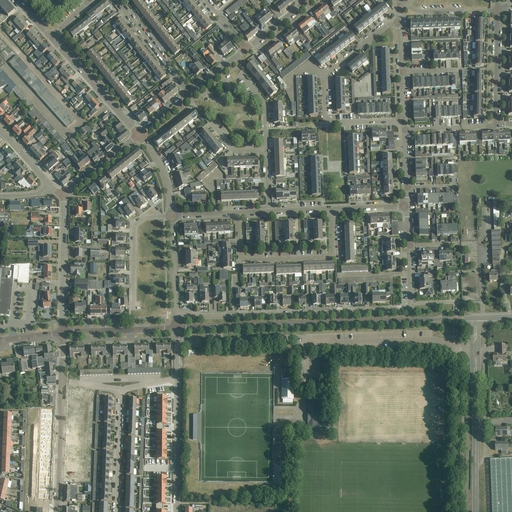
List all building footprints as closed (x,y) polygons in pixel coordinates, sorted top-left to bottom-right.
[(0,0),(0,17),(0,25),(15,12),(2,0),(0,0)] [(137,9),(143,4),(139,0),(137,0),(133,4),(137,9)] [(285,8),(279,0),(273,5),(280,13),(285,8)] [(279,0),(285,8),(291,4),(288,0),(279,0)] [(338,4),(334,0),(331,0),(329,2),(333,8),(332,9),(334,11),(340,6),(338,4)] [(105,1),(101,4),(105,10),(108,13),(110,11),(107,8),(110,6),(105,1)] [(187,7),(191,12),(196,7),(193,3),(187,7)] [(100,14),(105,10),(101,4),(96,8),(100,14)] [(141,13),(146,9),(148,7),(147,5),(145,7),(143,4),(137,9),(141,13)] [(378,8),(383,15),(388,11),(383,4),(378,8)] [(319,10),(324,17),(328,21),(331,18),(332,20),(336,16),(335,14),(333,12),(331,14),(325,6),(319,10)] [(200,12),(196,7),(191,12),(195,16),(200,12)] [(96,18),(100,14),(96,8),(91,12),(96,18)] [(266,12),(262,16),(267,23),(272,19),(270,17),(273,15),(269,11),(267,8),(264,10),(266,12)] [(378,8),(373,12),(378,18),(383,15),(378,8)] [(145,18),(150,13),(146,9),(141,13),(145,18)] [(321,20),(324,17),(319,10),(313,15),(319,22),(321,20)] [(86,16),(88,17),(91,21),(92,23),(97,19),(96,18),(91,12),(86,16)] [(204,17),(200,12),(195,16),(198,21),(204,17)] [(373,12),(368,16),(373,22),(378,18),(373,12)] [(150,13),(145,18),(148,23),(154,18),(150,13)] [(252,23),(245,14),(243,16),(250,25),(252,23)] [(262,27),(267,23),(261,16),(256,20),(255,18),(252,20),(258,27),(260,25),(262,27)] [(368,16),(363,20),(368,26),(373,22),(368,16)] [(11,27),(12,26),(15,30),(16,29),(18,28),(24,22),(19,17),(16,20),(14,19),(8,24),(11,27)] [(88,27),(92,23),(91,21),(88,17),(83,21),(88,27)] [(208,21),(204,17),(198,21),(202,26),(208,21)] [(116,32),(119,29),(125,25),(121,20),(120,21),(117,18),(112,22),(115,25),(112,27),(116,32)] [(157,23),(154,18),(148,23),(152,27),(157,23)] [(309,30),(313,27),(315,25),(309,18),(303,22),(309,30)] [(99,25),(100,27),(103,25),(102,25),(107,21),(105,19),(103,19),(101,20),(101,23),(99,25)] [(363,20),(358,23),(363,30),(368,26),(363,20)] [(83,31),(88,27),(83,21),(78,25),(83,31)] [(212,26),(208,21),(202,26),(206,31),(212,26)] [(28,27),(24,22),(18,28),(16,29),(20,34),(28,27)] [(309,30),(303,22),(298,27),(303,34),(309,30)] [(156,32),(161,28),(157,23),(152,27),(156,32)] [(358,34),(363,30),(358,23),(353,27),(358,34)] [(74,29),(78,34),(80,37),(85,33),(83,31),(78,25),(74,29)] [(128,30),(125,25),(119,29),(116,32),(120,36),(123,34),(128,30)] [(253,37),(246,29),(243,25),(240,28),(243,32),(243,31),(246,35),(244,37),(248,41),(253,37)] [(327,29),(326,30),(323,26),(321,28),(327,37),(331,34),(329,32),(327,29)] [(191,27),(188,29),(186,31),(190,35),(194,32),(195,32),(191,27)] [(252,31),(249,27),(246,29),(253,37),(258,33),(254,28),(252,31)] [(165,32),(161,28),(156,32),(159,37),(165,32)] [(318,30),(323,36),(322,37),(324,39),(327,37),(321,28),(318,30)] [(73,38),(78,34),(74,29),(69,33),(73,38)] [(128,30),(123,34),(127,39),(132,34),(128,30)] [(293,40),(296,43),(300,40),(303,44),(306,41),(302,37),(300,38),(294,30),(289,34),(293,40)] [(31,40),(36,36),(32,31),(28,34),(26,32),(22,36),(19,38),(18,39),(20,41),(27,36),(31,40)] [(159,37),(163,41),(169,37),(165,32),(159,37)] [(194,32),(190,35),(195,42),(198,39),(195,35),(196,35),(194,32)] [(350,33),(345,37),(350,44),(355,40),(350,33)] [(136,39),(132,34),(127,39),(130,43),(136,39)] [(290,42),(293,40),(289,34),(283,38),(290,46),(292,44),(290,42)] [(305,34),(302,37),(306,41),(308,45),(311,42),(305,34)] [(40,40),(36,36),(31,40),(29,42),(33,47),(40,40)] [(226,36),(221,40),(225,44),(222,46),(228,53),(233,49),(229,45),(232,43),(226,36)] [(172,42),(169,37),(163,41),(167,46),(172,42)] [(345,48),(350,44),(345,37),(340,41),(345,48)] [(140,44),(136,39),(130,43),(132,46),(129,48),(131,50),(134,48),(140,44)] [(37,51),(44,45),(40,40),(33,47),(37,51)] [(340,51),(345,48),(340,41),(335,45),(340,51)] [(172,42),(167,46),(171,51),(176,46),(172,42)] [(228,53),(222,46),(220,43),(216,47),(214,44),(211,46),(214,50),(218,54),(220,52),(224,56),(228,53)] [(278,43),(272,47),(276,52),(277,54),(280,51),(281,52),(284,50),(283,49),(281,47),(278,43)] [(140,44),(134,48),(136,50),(133,53),(135,55),(138,53),(143,48),(140,44)] [(48,49),(44,45),(37,51),(41,56),(37,58),(40,61),(46,55),(44,52),(48,49)] [(330,49),(335,55),(340,51),(335,45),(330,49)] [(175,55),(178,52),(180,51),(176,46),(171,51),(175,55)] [(196,55),(192,50),(190,47),(187,50),(189,53),(188,53),(192,58),(196,55)] [(272,47),(266,52),(269,56),(272,59),(273,60),(271,61),(270,62),(280,74),(281,73),(282,73),(280,70),(282,69),(280,66),(277,64),(278,63),(274,58),(275,57),(274,56),(277,54),(276,52),(272,47)] [(147,53),(143,48),(138,53),(142,57),(147,53)] [(289,48),(287,50),(294,58),(296,57),(289,48)] [(330,59),(335,55),(330,49),(325,53),(330,59)] [(91,60),(96,55),(92,50),(87,55),(91,60)] [(207,50),(202,54),(206,60),(209,63),(212,66),(217,62),(213,58),(212,56),(209,53),(207,50)] [(284,52),(287,57),(291,61),(294,58),(287,50),(284,52)] [(147,53),(142,57),(145,62),(151,58),(147,53)] [(321,56),(326,63),(330,59),(325,53),(321,56)] [(51,63),(56,58),(52,54),(48,57),(46,55),(40,61),(43,65),(49,60),(51,63)] [(98,54),(96,55),(91,60),(94,65),(100,60),(102,58),(98,54)] [(357,59),(362,65),(367,61),(362,55),(357,59)] [(321,67),(326,63),(321,56),(315,60),(321,67)] [(60,63),(56,58),(51,63),(48,65),(50,67),(52,65),(55,68),(52,70),(55,72),(58,68),(56,66),(60,63)] [(155,62),(151,58),(145,62),(147,64),(144,67),(146,69),(155,62)] [(197,75),(203,70),(202,69),(204,67),(198,59),(195,62),(197,64),(194,66),(193,65),(192,64),(191,64),(190,66),(189,67),(189,68),(191,69),(197,75)] [(362,65),(357,59),(352,63),(357,69),(362,65)] [(98,69),(104,65),(100,60),(94,65),(98,69)] [(158,67),(155,62),(146,69),(150,74),(153,71),(158,67)] [(250,73),(257,68),(259,66),(257,63),(255,65),(253,63),(246,68),(250,73)] [(347,67),(350,71),(352,73),(357,69),(352,63),(347,67)] [(107,69),(104,65),(98,69),(102,74),(107,69)] [(60,73),(63,77),(68,72),(64,67),(61,71),(58,68),(55,72),(51,75),(55,78),(60,73)] [(162,72),(158,67),(153,71),(157,76),(162,72)] [(261,73),(257,68),(250,73),(254,78),(261,73)] [(107,69),(102,74),(105,79),(111,74),(107,69)] [(73,76),(68,72),(63,77),(61,79),(65,83),(67,86),(71,82),(69,80),(73,76)] [(166,77),(162,72),(157,76),(160,81),(166,77)] [(254,78),(258,83),(265,78),(261,73),(254,78)] [(105,79),(109,83),(115,79),(111,74),(105,79)] [(340,77),(340,80),(335,80),(336,87),(344,86),(343,77),(340,77)] [(269,82),(265,78),(258,83),(262,88),(269,82)] [(460,79),(456,79),(456,78),(450,78),(451,88),(456,88),(456,89),(460,89),(460,79)] [(119,83),(115,79),(109,83),(113,88),(119,83)] [(73,93),(75,92),(81,86),(77,81),(73,84),(71,82),(67,86),(64,88),(65,89),(66,91),(69,88),(73,93)] [(266,93),(273,87),(269,82),(262,88),(266,93)] [(117,93),(122,88),(119,83),(113,88),(117,93)] [(168,88),(174,96),(178,92),(172,85),(168,88)] [(81,98),(83,96),(85,94),(83,92),(85,90),(81,86),(75,92),(76,93),(76,94),(78,97),(75,100),(70,104),(72,106),(77,101),(81,98)] [(277,92),(273,87),(266,93),(270,98),(277,92)] [(126,93),(122,88),(117,93),(120,97),(126,93)] [(174,96),(168,88),(163,92),(169,100),(174,96)] [(169,100),(163,92),(158,96),(155,97),(160,103),(162,101),(164,104),(169,100)] [(130,98),(126,93),(120,97),(124,102),(130,98)] [(85,99),(90,104),(94,100),(89,95),(85,98),(83,96),(81,98),(77,101),(79,104),(85,99)] [(148,104),(154,111),(159,107),(157,105),(160,103),(155,97),(153,99),(154,101),(151,103),(150,102),(148,104)] [(128,107),(132,104),(137,100),(135,98),(132,100),(130,98),(124,102),(128,107)] [(3,104),(2,105),(0,106),(0,116),(4,113),(7,111),(4,108),(8,105),(8,104),(4,100),(1,103),(3,104)] [(94,100),(90,104),(92,107),(90,108),(93,111),(89,115),(91,117),(97,111),(95,109),(99,106),(94,100)] [(273,106),(274,112),(282,112),(282,106),(282,103),(274,103),(274,106),(273,106)] [(144,113),(146,111),(150,115),(154,111),(148,104),(144,107),(143,107),(141,109),(144,113)] [(457,108),(451,109),(452,119),(457,118),(457,117),(461,117),(461,107),(457,107),(457,108)] [(17,123),(22,119),(19,117),(15,120),(13,117),(18,113),(16,110),(4,121),(9,127),(13,123),(12,123),(15,121),(17,123)] [(193,110),(188,114),(193,121),(198,117),(193,110)] [(137,112),(134,114),(140,122),(146,118),(141,112),(139,114),(137,112)] [(100,124),(103,121),(109,117),(106,114),(101,119),(98,121),(100,124)] [(193,121),(188,114),(183,118),(188,125),(193,121)] [(423,114),(413,114),(414,120),(419,120),(419,123),(426,123),(426,119),(424,119),(423,114)] [(283,124),(282,117),(274,118),(274,124),(277,124),(277,128),(286,128),(286,125),(284,123),(283,124)] [(178,122),(183,129),(188,125),(183,118),(178,122)] [(17,136),(21,133),(22,133),(19,130),(24,125),(20,121),(15,126),(16,127),(12,131),(17,136)] [(121,134),(116,138),(119,143),(129,135),(122,127),(120,124),(118,122),(114,126),(117,131),(117,130),(121,134)] [(173,126),(178,132),(183,129),(178,122),(173,126)] [(108,134),(100,124),(99,124),(101,127),(100,127),(102,130),(98,133),(102,138),(108,134)] [(28,126),(22,131),(25,135),(31,129),(28,126)] [(168,130),(173,136),(178,132),(173,126),(168,130)] [(83,128),(79,132),(83,137),(87,133),(83,128)] [(32,129),(29,132),(25,135),(27,137),(22,141),(27,147),(34,140),(32,137),(32,138),(33,137),(32,136),(36,133),(32,129)] [(173,136),(168,130),(163,134),(168,140),(173,136)] [(202,142),(204,140),(211,135),(207,130),(204,131),(203,130),(194,136),(196,139),(198,137),(202,142)] [(379,139),(386,139),(387,139),(387,134),(385,134),(385,130),(379,130),(379,139)] [(38,140),(42,136),(44,134),(42,131),(35,137),(38,140)] [(298,139),(298,144),(302,144),(302,143),(305,142),(305,146),(308,146),(308,142),(308,134),(305,134),(305,133),(304,132),(302,133),(301,133),(301,134),(301,139),(298,139)] [(314,133),(308,134),(308,142),(314,142),(314,143),(318,143),(318,138),(315,138),(314,133)] [(470,134),(470,142),(476,142),(476,146),(479,145),(479,138),(476,138),(476,134),(474,134),(474,133),(471,133),(471,134),(470,134)] [(482,138),(479,138),(479,145),(482,145),(482,142),(487,142),(487,133),(486,133),(482,133),(482,138)] [(158,137),(163,144),(168,140),(163,134),(158,137)] [(215,140),(211,135),(204,140),(208,145),(215,140)] [(452,136),(447,137),(447,147),(453,146),(453,148),(456,148),(456,138),(453,138),(452,136)] [(163,144),(158,137),(153,141),(158,148),(163,144)] [(75,148),(79,146),(73,138),(70,141),(75,148)] [(103,148),(104,149),(107,153),(114,147),(107,138),(103,141),(106,145),(105,145),(105,146),(103,148)] [(218,145),(215,140),(208,145),(212,150),(218,145)] [(186,143),(180,148),(182,151),(186,149),(187,152),(191,150),(188,146),(187,145),(186,143)] [(35,156),(42,150),(37,144),(30,150),(35,156)] [(223,150),(218,145),(212,150),(209,152),(211,155),(214,153),(216,155),(223,150)] [(98,147),(88,155),(90,158),(91,159),(95,163),(104,156),(100,152),(100,151),(101,151),(98,147)] [(166,157),(171,153),(169,151),(167,149),(163,153),(166,157)] [(0,158),(4,155),(7,159),(10,155),(5,150),(2,153),(0,151),(0,158)] [(45,153),(42,150),(35,156),(40,161),(47,155),(45,153)] [(138,150),(133,154),(137,160),(142,155),(138,150)] [(90,162),(87,158),(81,151),(78,153),(82,158),(80,160),(85,166),(90,162)] [(383,156),(383,162),(391,162),(391,155),(387,156),(387,152),(381,152),(381,156),(383,156)] [(48,163),(45,166),(49,171),(58,163),(56,161),(59,158),(54,153),(47,159),(50,162),(48,163)] [(132,164),(137,160),(133,154),(127,158),(132,164)] [(177,156),(174,157),(170,159),(171,163),(172,163),(173,165),(174,169),(182,166),(177,156)] [(80,170),(85,166),(80,160),(78,162),(74,157),(71,159),(80,170)] [(127,168),(132,164),(127,158),(122,162),(127,168)] [(71,164),(67,159),(63,163),(67,168),(71,164)] [(234,168),(233,159),(227,159),(227,168),(231,168),(232,176),(226,176),(226,179),(234,179),(234,176),(234,168)] [(18,178),(21,175),(22,176),(26,172),(17,163),(15,165),(12,162),(7,167),(10,170),(11,169),(14,173),(18,178)] [(122,172),(127,168),(122,162),(117,166),(122,172)] [(117,176),(122,172),(117,166),(112,170),(117,176)] [(437,166),(435,167),(435,177),(435,178),(437,178),(437,177),(443,177),(443,167),(437,167),(437,166)] [(117,176),(112,170),(107,174),(111,180),(117,176)] [(59,172),(54,176),(64,187),(69,183),(67,180),(71,176),(66,171),(64,173),(66,175),(65,176),(65,175),(62,177),(59,172)] [(189,171),(183,173),(175,175),(178,188),(187,186),(185,178),(191,177),(189,171)] [(141,174),(137,177),(134,179),(135,181),(137,184),(143,180),(145,183),(152,178),(148,172),(142,176),(141,174)] [(20,181),(18,184),(21,186),(24,183),(27,186),(26,187),(28,189),(31,186),(36,183),(31,177),(27,181),(24,179),(21,182),(20,181)] [(98,182),(103,189),(106,187),(105,186),(108,184),(112,190),(115,188),(111,183),(108,179),(106,181),(104,177),(98,182)] [(357,196),(357,188),(356,188),(356,180),(356,178),(347,178),(347,182),(352,182),(352,185),(354,184),(354,188),(350,188),(350,197),(357,196)] [(95,184),(89,189),(93,195),(99,191),(95,184)] [(157,196),(152,189),(151,188),(148,187),(144,190),(143,189),(140,192),(144,198),(148,195),(151,201),(157,196)] [(298,194),(298,189),(298,187),(295,187),(295,190),(289,191),(289,199),(291,199),(291,200),(292,201),(295,200),(296,200),(296,199),(295,194),(298,194)] [(386,198),(386,195),(393,195),(393,188),(384,189),(384,194),(381,195),(381,198),(386,198)] [(276,194),(272,194),(272,199),(276,199),(276,200),(279,200),(279,201),(283,201),(283,191),(276,191),(276,194)] [(133,194),(128,198),(134,205),(137,204),(140,209),(146,205),(141,197),(138,200),(133,194)] [(201,201),(201,202),(205,202),(205,194),(193,194),(193,203),(197,202),(197,201),(201,201)] [(448,205),(453,204),(453,206),(458,206),(457,197),(453,197),(453,194),(453,195),(448,195),(448,205)] [(132,209),(130,206),(132,205),(126,198),(121,202),(124,205),(119,209),(118,210),(121,215),(123,214),(125,212),(129,217),(135,213),(132,209)] [(52,200),(33,200),(33,201),(34,201),(34,205),(33,205),(33,208),(40,208),(40,209),(44,209),(44,207),(52,207),(52,200)] [(10,211),(20,211),(20,203),(10,203),(10,211)] [(82,209),(76,209),(76,217),(81,217),(82,217),(82,213),(86,213),(90,213),(90,212),(90,208),(90,203),(84,203),(84,206),(82,206),(82,209)] [(0,219),(4,219),(8,219),(8,212),(5,212),(5,208),(0,208),(0,219)] [(31,218),(31,221),(45,221),(45,224),(51,224),(51,218),(39,218),(39,214),(28,213),(28,218),(31,218)] [(370,220),(368,220),(368,225),(373,225),(374,229),(375,229),(377,229),(377,225),(376,216),(370,217),(370,220)] [(108,226),(108,232),(118,232),(118,229),(125,229),(125,222),(120,222),(120,218),(114,218),(114,222),(116,222),(116,226),(108,226)] [(284,222),(284,230),(293,230),(293,224),(292,224),(292,222),(284,222)] [(345,233),(353,233),(353,226),(353,223),(345,223),(345,227),(345,233)] [(255,232),(264,231),(264,225),(255,225),(255,229),(249,229),(249,224),(246,224),(246,232),(249,232),(255,232)] [(51,229),(46,229),(43,229),(43,227),(34,227),(34,229),(30,229),(30,235),(37,235),(37,232),(42,232),(42,237),(51,237),(51,229)] [(490,231),(491,237),(492,266),(496,266),(499,266),(499,256),(500,256),(499,231),(500,231),(500,228),(499,228),(494,229),(494,231),(490,231)] [(76,235),(75,242),(83,243),(83,231),(75,231),(75,235),(76,235)] [(125,236),(120,236),(116,236),(116,240),(112,240),(112,246),(118,246),(118,243),(125,243),(125,236)] [(293,236),(284,237),(285,247),(291,247),(290,242),(293,242),(293,236)] [(388,238),(381,238),(381,242),(382,242),(382,248),(395,247),(395,241),(388,241),(388,238)] [(222,245),(218,245),(218,248),(221,248),(221,254),(218,254),(218,255),(218,257),(223,257),(231,257),(231,251),(230,251),(230,245),(225,245),(222,245)] [(38,252),(42,252),(42,256),(41,256),(39,257),(39,262),(44,262),(44,259),(51,259),(51,247),(38,247),(38,252)] [(395,253),(395,247),(382,248),(382,257),(389,256),(389,253),(395,253)] [(75,259),(82,259),(84,259),(85,252),(87,252),(87,249),(82,249),(82,250),(75,250),(75,259)] [(102,261),(102,259),(109,259),(109,252),(108,252),(100,251),(100,250),(91,250),(91,257),(91,258),(89,258),(89,261),(92,261),(92,258),(95,259),(95,261),(102,261)] [(124,250),(119,250),(116,250),(116,254),(110,254),(110,260),(118,260),(118,257),(124,257),(124,250)] [(436,259),(436,258),(433,258),(433,253),(427,254),(427,266),(434,265),(434,266),(437,266),(436,259)] [(445,262),(445,253),(439,253),(439,259),(436,259),(437,266),(440,266),(439,262),(445,262)] [(455,265),(455,263),(454,257),(454,259),(451,259),(451,253),(445,253),(445,262),(446,264),(451,264),(451,265),(455,265)] [(422,266),(427,266),(427,254),(421,254),(421,260),(418,260),(418,259),(419,267),(422,267),(422,266)] [(386,265),(396,265),(395,259),(389,259),(389,256),(382,257),(382,260),(386,259),(386,265)] [(76,266),(71,265),(71,273),(75,273),(75,274),(79,274),(79,273),(83,273),(83,267),(84,267),(84,266),(85,266),(85,263),(76,263),(76,266)] [(10,311),(13,281),(18,281),(18,283),(28,284),(30,264),(0,266),(0,315),(9,316),(10,311)] [(116,268),(112,268),(110,268),(110,274),(118,274),(118,271),(124,271),(124,264),(116,264),(116,268)] [(496,268),(496,271),(491,271),(491,275),(489,275),(489,282),(497,282),(497,280),(500,280),(500,273),(499,266),(496,266),(496,268)] [(419,284),(429,284),(428,278),(432,277),(432,274),(424,275),(425,275),(425,278),(419,278),(419,284)] [(440,293),(448,292),(448,277),(445,278),(445,283),(440,283),(440,293)] [(451,277),(448,277),(448,292),(456,292),(456,283),(451,283),(451,277)] [(116,282),(108,282),(108,289),(111,289),(111,288),(118,288),(118,285),(124,285),(124,278),(116,278),(116,282)] [(88,291),(88,281),(75,281),(75,290),(88,291)] [(88,290),(97,290),(97,281),(88,281),(88,290)] [(390,292),(385,294),(379,294),(379,304),(386,303),(386,298),(390,297),(390,294),(393,294),(392,283),(389,284),(390,292)] [(429,284),(419,284),(420,290),(426,290),(426,293),(425,293),(425,296),(433,296),(432,283),(429,284)] [(208,294),(204,294),(203,285),(199,285),(200,295),(200,299),(201,299),(202,303),(209,303),(208,294)] [(221,287),(213,287),(214,299),(218,298),(219,298),(219,303),(222,302),(222,303),(222,304),(224,304),(225,303),(225,302),(226,302),(225,295),(221,295),(221,287)] [(247,299),(240,299),(240,295),(240,289),(236,289),(236,306),(240,305),(240,308),(247,308),(247,307),(251,306),(251,304),(250,299),(250,298),(247,299)] [(185,303),(186,302),(186,304),(193,303),(192,299),(194,299),(193,291),(190,291),(190,295),(185,295),(186,300),(185,300),(185,303)] [(49,293),(45,293),(46,300),(42,300),(43,303),(43,308),(51,307),(50,298),(50,295),(49,295),(49,293)] [(325,297),(326,300),(326,305),(334,305),(333,296),(329,297),(329,296),(329,295),(327,295),(326,296),(326,297),(325,297)] [(90,316),(101,315),(101,310),(100,310),(100,296),(95,296),(95,304),(93,304),(94,309),(90,309),(90,316)] [(297,302),(297,306),(299,306),(303,306),(303,307),(306,307),(306,306),(305,296),(303,296),(302,299),(298,299),(299,302),(297,302)] [(347,296),(337,297),(337,301),(340,300),(340,305),(347,305),(347,296)] [(120,308),(121,307),(127,306),(127,299),(126,299),(121,300),(121,305),(119,305),(111,305),(111,308),(110,308),(110,315),(121,315),(120,308)] [(255,299),(250,299),(251,304),(255,304),(255,308),(261,308),(261,299),(255,299)] [(75,314),(83,314),(82,312),(86,312),(86,302),(82,302),(82,305),(75,305),(75,314)] [(494,362),(506,362),(506,354),(505,345),(499,346),(500,354),(494,354),(494,362)] [(29,348),(23,348),(24,357),(32,356),(33,367),(37,367),(35,352),(34,347),(29,348)] [(44,354),(44,358),(37,358),(37,363),(51,362),(50,359),(53,358),(53,356),(53,355),(53,354),(53,353),(53,352),(52,352),(44,353),(44,354)] [(142,369),(143,369),(146,369),(149,369),(152,369),(153,369),(152,357),(149,358),(149,363),(142,364),(142,369)] [(131,369),(131,358),(128,358),(128,363),(121,363),(121,370),(127,369),(131,369)] [(135,358),(131,358),(131,369),(134,369),(137,369),(140,369),(142,369),(142,364),(142,361),(139,361),(139,366),(135,366),(135,358)] [(0,375),(15,374),(13,360),(6,361),(7,365),(2,366),(1,364),(0,364),(0,375)] [(54,368),(53,368),(53,365),(54,364),(51,364),(51,362),(37,363),(38,368),(45,367),(45,370),(46,370),(46,371),(55,370),(54,368)] [(56,381),(56,379),(56,378),(56,377),(55,376),(55,375),(54,376),(40,377),(40,381),(47,380),(47,382),(46,383),(47,385),(49,385),(54,385),(54,382),(56,381)] [(281,400),(293,400),(293,380),(282,380),(282,385),(283,385),(283,389),(282,389),(281,400)] [(68,386),(67,401),(77,402),(77,386),(68,386)] [(164,394),(157,394),(157,403),(167,403),(167,400),(167,397),(164,397),(164,394)] [(47,405),(48,405),(53,406),(54,396),(47,396),(42,396),(42,400),(45,401),(47,401),(47,405)] [(308,403),(308,425),(308,433),(331,433),(331,425),(317,425),(317,403),(308,403)] [(67,406),(66,421),(75,422),(76,418),(75,418),(75,406),(67,406)] [(42,409),(42,418),(53,419),(53,413),(49,413),(50,409),(42,409)] [(42,418),(42,427),(49,428),(49,424),(53,424),(53,419),(42,418)] [(158,425),(156,425),(156,429),(163,429),(164,425),(167,425),(167,419),(158,419),(158,425)] [(66,426),(66,441),(76,441),(76,432),(76,426),(66,426)] [(42,427),(41,436),(52,437),(52,431),(49,431),(49,428),(42,427)] [(163,429),(156,429),(156,433),(158,433),(158,438),(167,438),(167,433),(163,433),(163,429)] [(41,436),(41,445),(48,446),(48,442),(52,442),(52,437),(41,436)] [(72,457),(72,449),(75,449),(75,446),(70,446),(70,444),(65,444),(65,460),(74,461),(74,457),(72,457)] [(41,445),(41,454),(51,455),(52,449),(48,449),(48,446),(41,445)] [(41,454),(40,463),(47,464),(48,460),(51,460),(51,455),(41,454)] [(511,511),(511,459),(496,461),(491,461),(492,511),(511,511)] [(40,463),(40,472),(51,473),(51,467),(47,467),(47,464),(40,463)] [(74,465),(65,465),(64,479),(74,480),(75,472),(74,471),(74,465)] [(40,472),(40,482),(47,482),(47,478),(50,479),(51,473),(40,472)] [(0,486),(7,488),(8,485),(9,481),(2,480),(0,486)] [(40,482),(39,491),(50,491),(50,485),(47,485),(47,482),(40,482)] [(6,492),(7,488),(0,486),(0,493),(6,495),(9,495),(10,493),(6,492)] [(65,486),(64,494),(73,495),(76,495),(77,487),(65,486)] [(39,491),(39,500),(46,500),(46,497),(50,497),(50,491),(39,491)] [(70,500),(72,500),(76,500),(76,495),(73,495),(64,494),(64,503),(69,503),(70,500)] [(157,504),(156,504),(156,508),(163,508),(163,505),(166,505),(166,499),(157,499),(157,504)]
